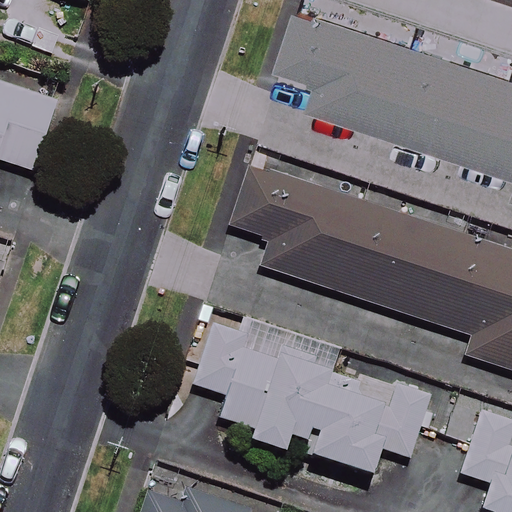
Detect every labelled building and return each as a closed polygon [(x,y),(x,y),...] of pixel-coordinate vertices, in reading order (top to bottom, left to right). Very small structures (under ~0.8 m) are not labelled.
[(511,80),(301,11),(281,69),(324,83),(315,110),(511,174),(511,80)] [(57,102),(0,82),(0,163),(33,174),(57,102)] [(511,254),(248,165),(226,227),(269,242),(261,268),(471,340),(465,358),(511,373),(511,254)] [(227,399),(220,419),(253,431),(248,445),(285,458),(291,441),(307,447),(304,456),(370,479),(380,450),(408,460),(431,395),(366,372),(360,389),(319,375),(322,367),(248,341),(251,331),(216,319),(192,387),(227,399)] [(511,511),(511,448),(505,446),(511,425),(511,420),(481,411),(460,476),(490,485),(480,511),(511,511)] [(222,511),(185,499),(183,507),(148,495),(142,511),(222,511)]
